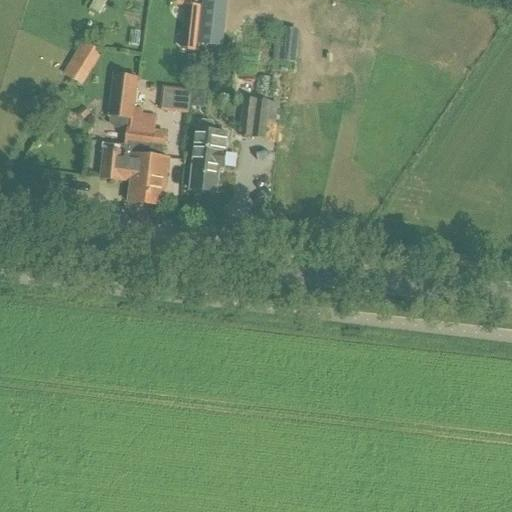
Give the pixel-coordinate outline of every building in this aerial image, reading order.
[(203,0),(199,33),(219,36),(223,0),(203,0)] [(190,7),(184,7),(182,27),(197,29),(199,8),(190,7)] [(283,30),(284,60),(304,59),(303,29),(283,30)] [(114,54),(96,41),(74,74),(92,87),(114,54)] [(283,61),(282,79),(301,80),(302,62),(283,61)] [(162,159),(166,132),(155,130),(157,116),(143,114),(143,109),(135,108),(138,79),(113,75),(107,118),(109,118),(109,123),(110,125),(112,128),(115,129),(126,130),(124,145),(121,145),(119,146),(117,147),(115,150),(114,153),(104,152),(101,179),(121,181),(121,180),(130,181),(128,202),(164,206),(169,160),(162,159)] [(192,94),(191,106),(202,107),(204,95),(192,94)] [(253,138),(258,100),(243,99),(239,136),(253,138)] [(275,125),(278,103),(270,102),(258,100),(253,138),(266,140),(268,124),(275,125)] [(213,133),(214,126),(211,123),(203,122),(199,124),(198,131),(197,131),(190,190),(217,193),(219,168),(224,169),(228,134),(213,133)]
